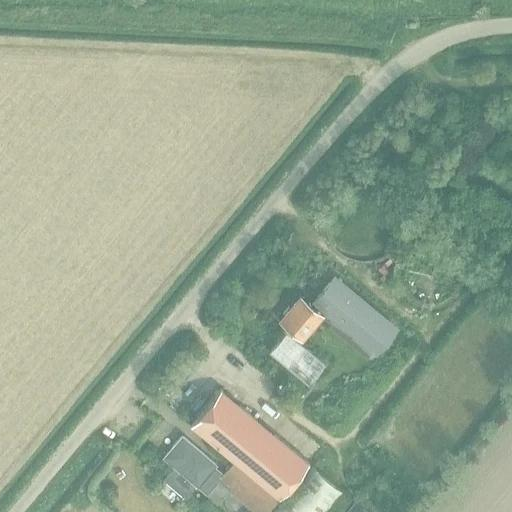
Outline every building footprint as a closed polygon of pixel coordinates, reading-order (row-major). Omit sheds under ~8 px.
[(484,280),(428,353),(454,351),(473,366),(478,365),(468,378),(477,385),(478,404),(469,405),(470,422),(511,367),(511,318),(504,312),(511,311),(511,286),(501,279),(484,280)] [(296,295),(277,317),(299,336),(318,313),(323,317),(329,310),(317,300),(310,307),(296,295)] [(331,317),(349,332),(359,320),(341,305),(331,317)] [(188,423),(232,459),(277,496),(306,462),(217,387),(188,423)] [(214,464),(180,436),(162,458),(174,468),(164,480),(183,497),(193,484),(196,487),(197,486),(205,492),(216,480),(220,474),(212,467),(214,464)] [(263,511),(277,496),(232,459),(216,480),(252,509),(249,511),(263,511)] [(295,511),(324,477),(308,464),(268,511),(295,511)] [(325,511),(342,492),(324,477),(295,511),(325,511)] [(370,511),(356,500),(345,511),(370,511)]
